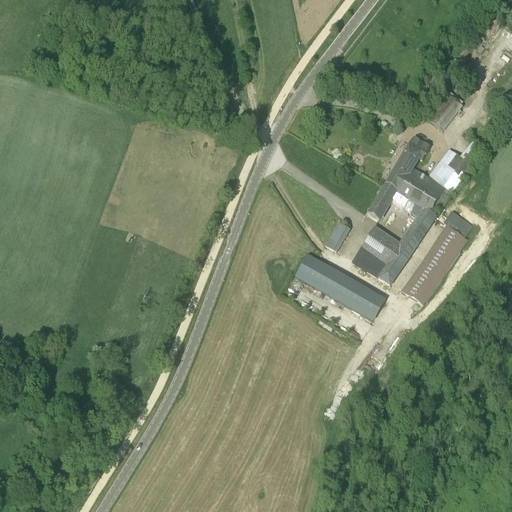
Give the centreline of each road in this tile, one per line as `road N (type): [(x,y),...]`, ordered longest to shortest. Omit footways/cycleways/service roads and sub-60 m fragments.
road 1 (tertiary): [(102,511),(177,385),(279,129),(372,0)]
road 2 (track): [(253,135),(188,0)]
road 3 (track): [(253,135),(233,0)]
